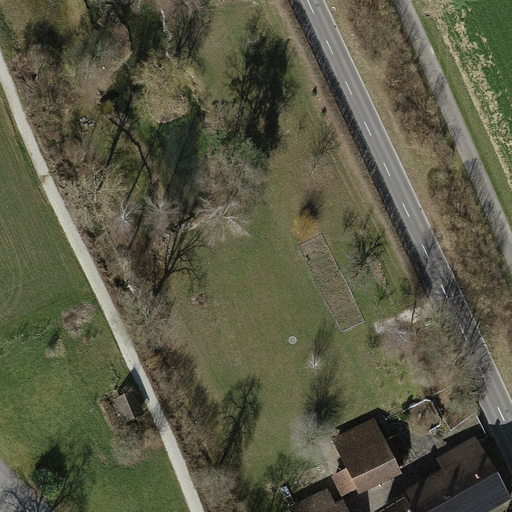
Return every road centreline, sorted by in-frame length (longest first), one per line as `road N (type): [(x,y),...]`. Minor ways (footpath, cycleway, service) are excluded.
road 1 (track): [(195,511),(146,385),(59,213),(0,60)]
road 2 (tertiary): [(511,437),(309,0)]
